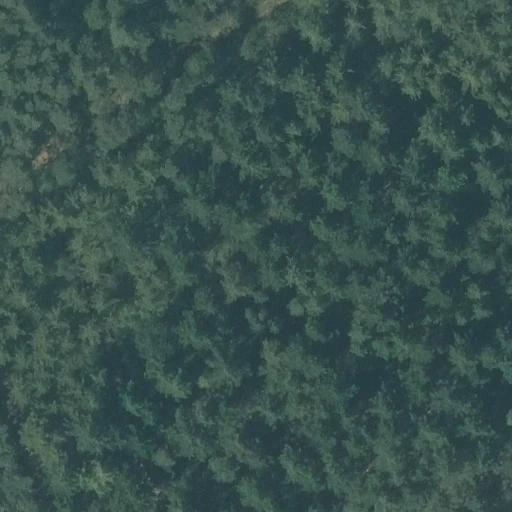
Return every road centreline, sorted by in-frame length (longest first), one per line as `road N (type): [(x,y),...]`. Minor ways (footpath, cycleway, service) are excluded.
road 1 (unknown): [(0,146),(25,171),(166,511)]
road 2 (track): [(282,0),(25,171)]
road 3 (track): [(57,511),(0,388)]
